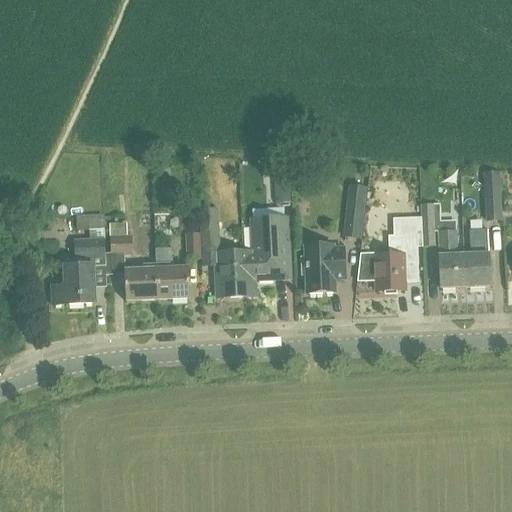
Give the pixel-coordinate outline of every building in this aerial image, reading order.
[(500,222),(498,174),(484,175),(487,223),(500,222)] [(364,184),(351,183),(346,237),(359,238),(364,184)] [(287,188),(278,189),(278,193),(272,194),(274,208),(291,207),(290,192),(288,192),(287,188)] [(422,249),(435,248),(433,206),(420,206),(422,249)] [(245,298),(242,254),(220,255),(217,210),(199,210),(202,260),(214,259),(217,300),(245,298)] [(97,231),(97,242),(75,243),(76,267),(64,268),(65,287),(51,288),(52,306),(94,305),(93,268),(105,267),(104,242),(104,231),(104,230),(103,216),(76,217),(76,232),(97,231)] [(242,254),(245,298),(256,297),(255,282),(276,280),(275,265),(289,264),(286,218),(251,221),(253,253),(242,254)] [(157,302),(155,270),(140,271),(139,255),(132,256),(132,237),(127,237),(126,224),(109,225),(110,238),(111,258),(124,257),(125,272),(124,272),(126,303),(157,302)] [(470,256),(463,256),(465,289),(490,288),(487,231),(469,231),(470,256)] [(465,289),(463,256),(457,256),(456,232),(438,233),(440,290),(465,289)] [(199,234),(186,235),(186,261),(201,260),(199,234)] [(377,257),(377,256),(360,256),(357,281),(376,281),(376,293),(404,292),(403,264),(417,264),(416,236),(388,237),(388,257),(377,257)] [(332,251),(332,246),(305,247),(306,258),(301,258),(301,276),(306,276),(307,295),(334,294),(334,281),(345,280),(344,250),(332,251)] [(155,270),(157,302),(190,300),(188,269),(172,269),(171,249),(155,250),(156,270),(155,270)]
